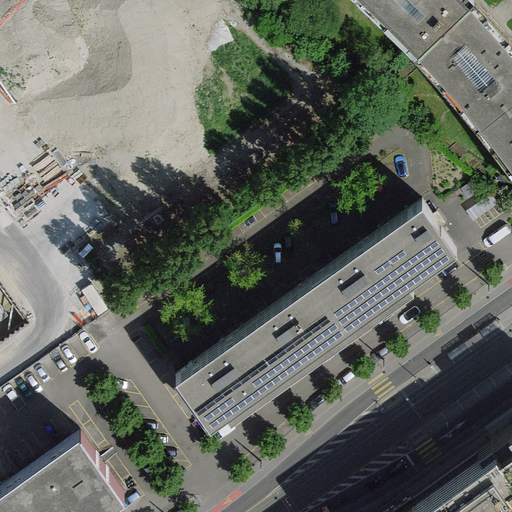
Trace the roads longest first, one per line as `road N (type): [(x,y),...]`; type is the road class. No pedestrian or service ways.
road 1 (secondary): [(511,295),(384,386),(234,511)]
road 2 (secondary): [(323,511),(511,391)]
